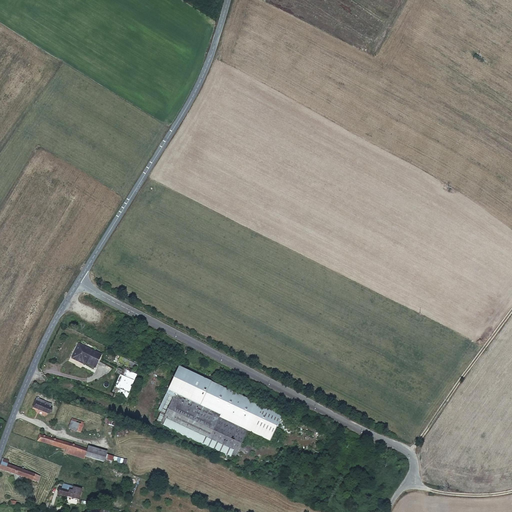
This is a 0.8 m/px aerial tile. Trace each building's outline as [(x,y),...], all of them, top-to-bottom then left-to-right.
[(99,353),(78,343),(72,356),(83,361),(84,358),(95,363),(99,353)] [(142,367),(119,355),(116,362),(121,365),(123,362),(140,371),(142,367)] [(284,414),(181,367),(161,412),(164,413),(168,415),(164,424),(163,426),(237,459),(249,431),(272,441),(272,440),(274,436),(284,414)] [(139,374),(126,368),(123,374),(136,380),(139,374)] [(136,380),(123,374),(117,386),(130,392),(136,380)] [(130,392),(117,386),(115,391),(128,397),(130,392)] [(52,407),(37,401),(34,410),(49,416),(52,407)] [(85,428),(72,423),(68,432),(81,437),(85,428)] [(40,437),(38,443),(44,445),(66,452),(66,453),(85,460),(87,452),(40,437)] [(114,456),(94,449),(91,459),(110,466),(114,456)] [(8,460),(3,458),(0,467),(0,469),(37,482),(39,475),(7,463),(8,460)] [(57,480),(56,486),(59,486),(57,492),(77,497),(80,487),(61,483),(61,481),(57,480)]
